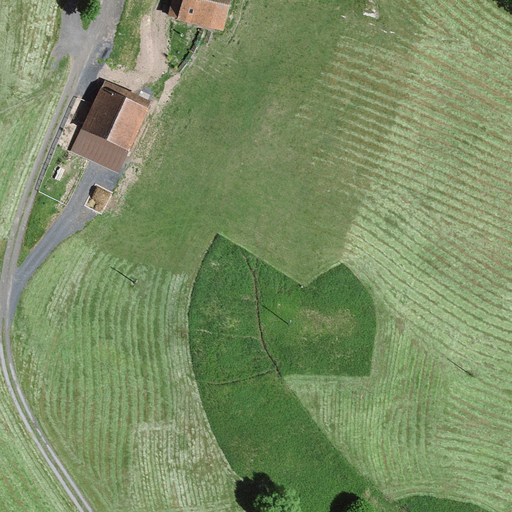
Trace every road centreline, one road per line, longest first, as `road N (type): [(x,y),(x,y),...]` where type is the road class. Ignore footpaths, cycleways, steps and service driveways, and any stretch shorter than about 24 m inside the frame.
road 1 (track): [(89,511),(31,420),(5,354),(20,233),(106,0)]
road 2 (track): [(85,61),(257,106)]
